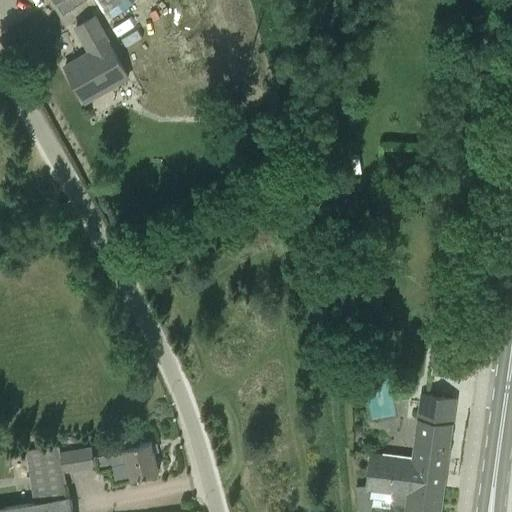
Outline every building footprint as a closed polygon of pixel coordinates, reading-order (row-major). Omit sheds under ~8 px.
[(54,0),(64,14),(85,0),(54,0)] [(101,0),(107,11),(126,0),(101,0)] [(130,77),(95,16),(76,26),(90,52),(65,66),(86,103),(130,77)] [(352,247),(354,269),(356,291),(356,293),(381,290),(378,267),(373,267),(372,245),(352,247)] [(356,293),(356,291),(342,293),(343,310),(382,306),(381,290),(356,293)] [(443,487),(455,401),(423,396),(414,460),(396,458),(393,481),(419,484),(420,484),(443,487)] [(115,481),(132,477),(132,478),(159,471),(151,441),(141,444),(140,437),(125,441),(127,446),(124,447),(94,455),(92,447),(60,452),(63,470),(99,465),(99,467),(110,465),(115,481)] [(26,449),(33,496),(66,492),(58,444),(26,449)] [(439,511),(442,488),(443,487),(420,484),(419,484),(393,481),(396,458),(371,454),(367,485),(357,485),(360,509),(372,509),(371,505),(408,510),(407,511),(439,511)] [(33,496),(34,502),(0,507),(0,511),(72,511),(70,497),(67,497),(66,492),(33,496)]
